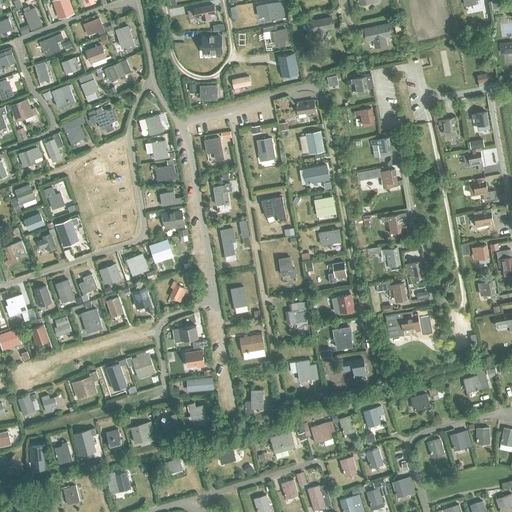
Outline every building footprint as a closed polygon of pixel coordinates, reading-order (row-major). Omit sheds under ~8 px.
[(14,0),(17,8),(23,6),(20,0),(14,0)] [(69,0),(53,0),(59,18),(74,13),(69,0)] [(256,7),(258,17),(264,16),(271,14),(272,18),(283,16),(280,3),(256,7)] [(213,5),(193,9),(195,17),(201,16),(202,20),(210,18),(209,14),(215,13),(213,5)] [(28,6),(23,8),(31,29),(42,25),(35,8),(30,10),(28,6)] [(326,37),(324,29),(332,28),(330,17),(305,22),(307,33),(314,31),(315,39),(326,37)] [(99,18),(84,24),(88,34),(98,30),(99,33),(104,31),(99,18)] [(0,22),(0,32),(0,33),(12,28),(8,19),(0,22)] [(116,19),(110,21),(111,24),(112,27),(119,24),(116,19)] [(364,29),(367,40),(373,38),(375,46),(385,44),(383,36),(391,34),(389,24),(364,29)] [(118,35),(122,47),(134,43),(131,36),(129,30),(128,26),(116,30),(118,35)] [(284,45),(283,40),(287,40),(285,30),(275,31),(275,28),(269,29),(270,32),(269,32),(271,42),(278,41),(279,46),(284,45)] [(54,36),(41,42),(46,55),(60,49),(57,41),(63,39),(61,34),(54,36)] [(106,35),(100,37),(103,44),(109,42),(108,38),(106,35)] [(210,37),(202,37),(203,53),(210,53),(210,54),(215,53),(215,52),(222,52),(221,36),(214,37),(214,36),(210,36),(210,37)] [(511,42),(500,44),(501,53),(511,52),(511,42)] [(104,58),(105,58),(101,46),(86,51),(91,63),(93,67),(106,62),(104,58)] [(0,72),(2,71),(0,68),(16,62),(11,49),(0,53),(0,72)] [(294,53),(278,57),(282,76),(298,73),(294,53)] [(352,55),(346,56),(348,63),(354,61),(352,55)] [(72,59),(61,63),(66,74),(76,70),(74,63),(78,62),(76,57),(72,59)] [(106,68),(104,69),(109,80),(111,79),(111,80),(123,75),(123,74),(129,72),(131,71),(127,59),(124,60),(106,68)] [(45,62),(34,65),(35,68),(39,81),(49,78),(46,65),(45,62)] [(92,73),(79,78),(81,84),(85,93),(88,101),(99,97),(96,90),(99,89),(94,79),(92,73)] [(476,76),(478,87),(487,85),(485,74),(476,76)] [(335,75),(327,77),(330,85),(337,83),(335,75)] [(365,76),(351,79),(352,83),(356,82),(359,94),(368,93),(367,89),(373,88),(371,75),(365,76)] [(249,77),(232,80),(234,90),(234,92),(239,91),(239,87),(250,85),(249,77)] [(5,78),(0,80),(0,95),(1,99),(13,94),(8,83),(7,83),(5,78)] [(51,90),(59,108),(76,102),(68,83),(51,90)] [(200,86),(201,100),(217,99),(216,86),(200,86)] [(50,91),(42,94),(46,99),(52,96),(50,91)] [(150,93),(146,97),(154,104),(158,100),(150,93)] [(27,99),(11,105),(17,121),(33,114),(36,113),(34,107),(31,109),(27,99)] [(296,103),(297,113),(305,112),(306,114),(315,113),(312,100),(296,103)] [(89,117),(92,123),(97,121),(98,124),(102,123),(106,131),(113,127),(110,121),(116,118),(110,107),(105,109),(102,110),(100,107),(92,111),(94,115),(89,117)] [(357,110),(358,115),(362,114),(364,126),(374,124),(371,108),(357,110)] [(472,119),(472,122),(477,121),(478,130),(487,128),(484,112),(471,114),(472,119)] [(158,115),(146,118),(149,131),(150,135),(163,131),(162,127),(160,123),(158,115)] [(78,124),(84,122),(81,116),(62,124),(71,143),(84,137),(78,124)] [(438,120),(438,124),(443,123),(445,136),(454,134),(451,117),(438,120)] [(287,121),(279,123),(281,130),(288,128),(287,121)] [(24,127),(17,129),(20,139),(27,137),(24,127)] [(320,131),(306,134),(307,135),(310,151),(310,153),(317,152),(324,150),(320,131)] [(49,142),(45,144),(53,162),(62,158),(59,152),(58,148),(64,145),(58,133),(52,135),(54,140),(49,142)] [(375,139),(370,140),(371,145),(373,145),(376,144),(380,143),(382,155),(390,154),(391,159),(398,158),(394,140),(389,141),(388,137),(375,139)] [(204,141),(206,152),(213,151),(215,160),(222,159),(220,150),(218,138),(204,141)] [(257,140),(260,161),(274,158),(270,138),(257,140)] [(152,142),(153,150),(154,155),(155,158),(163,157),(163,153),(167,152),(165,140),(152,142)] [(18,153),(23,167),(35,162),(34,159),(41,156),(38,146),(18,153)] [(469,154),(463,155),(465,166),(478,164),(479,171),(484,170),(480,148),(471,149),(472,150),(468,150),(469,154)] [(157,168),(156,168),(158,180),(165,179),(165,181),(177,179),(176,172),(174,173),(173,165),(159,167),(159,166),(157,167),(157,168)] [(303,169),(306,184),(328,179),(326,165),(303,169)] [(380,168),(357,172),(359,180),(382,176),(384,188),(388,187),(397,185),(397,181),(394,168),(381,171),(380,168)] [(469,184),(470,193),(481,191),(482,193),(483,193),(484,201),(495,199),(493,190),(486,192),(483,178),(471,180),(472,184),(469,184)] [(225,185),(213,187),(216,204),(224,203),(229,202),(227,190),(230,190),(229,183),(224,184),(225,185)] [(15,190),(20,203),(34,198),(29,184),(15,190)] [(49,197),(53,208),(64,205),(59,192),(56,193),(53,186),(44,189),(47,198),(49,197)] [(160,193),(162,205),(177,203),(182,202),(181,197),(176,198),(174,198),(173,191),(163,193),(163,192),(162,193),(160,193)] [(275,213),(278,220),(285,219),(281,196),(260,200),(261,207),(263,207),(266,216),(275,213)] [(296,196),(291,202),(296,205),(300,198),(296,196)] [(314,201),(317,216),(334,213),(331,197),(322,199),(314,201)] [(18,202),(12,204),(16,212),(21,210),(18,202)] [(474,212),(476,224),(487,222),(487,224),(488,224),(490,231),(493,230),(490,213),(489,209),(474,212)] [(164,213),(166,225),(177,224),(177,227),(183,226),(180,211),(164,213)] [(25,220),(29,229),(43,223),(39,213),(25,220)] [(405,213),(381,217),(382,222),(390,220),(393,232),(408,229),(405,213)] [(77,216),(57,223),(65,245),(79,240),(74,225),(80,223),(77,216)] [(246,219),(239,221),(242,237),(249,236),(246,219)] [(52,235),(56,234),(53,228),(49,230),(51,233),(42,236),(43,238),(37,241),(41,248),(46,246),(48,250),(56,247),(52,235)] [(232,228),(220,231),(226,261),(234,259),(231,242),(234,241),(232,228)] [(318,232),(321,245),(340,241),(338,229),(318,232)] [(167,239),(153,243),(158,259),(173,255),(167,239)] [(3,247),(8,259),(20,254),(26,252),(21,240),(15,242),(3,247)] [(486,245),(472,247),(473,251),(477,251),(479,259),(480,263),(489,261),(486,245)] [(391,265),(392,270),(401,268),(400,263),(397,246),(383,249),(384,254),(388,253),(391,265)] [(496,251),(498,259),(497,259),(499,267),(502,266),(504,275),(511,273),(511,255),(511,249),(496,251)] [(134,255),(124,258),(127,265),(129,265),(130,269),(132,274),(140,271),(147,269),(145,263),(142,254),(135,256),(134,255)] [(279,258),(281,274),(290,273),(290,276),(294,275),(293,268),(291,269),(289,257),(279,258)] [(412,273),(413,279),(422,278),(419,261),(406,263),(408,273),(412,273)] [(337,282),(336,277),(345,275),(343,262),(332,264),(334,273),(328,274),(330,283),(337,282)] [(120,277),(115,264),(99,270),(104,284),(120,277)] [(154,270),(146,273),(149,280),(157,277),(154,270)] [(78,283),(83,293),(97,287),(92,273),(83,277),(84,281),(78,283)] [(55,284),(62,302),(74,297),(68,279),(55,284)] [(403,282),(394,284),(394,280),(375,283),(377,291),(387,290),(388,295),(396,294),(397,300),(406,298),(403,282)] [(482,282),(478,283),(480,295),(490,293),(491,298),(495,297),(495,293),(496,293),(494,280),(491,280),(482,282)] [(173,288),(169,296),(179,301),(185,289),(175,284),(176,282),(173,281),(170,287),(173,288)] [(37,296),(35,296),(38,306),(51,301),(46,285),(34,289),(37,296)] [(231,288),(234,306),(246,304),(243,286),(231,288)] [(132,291),(137,308),(145,306),(146,310),(151,308),(145,287),(132,291)] [(302,300),(289,302),(290,310),(286,311),(288,323),(296,322),(295,316),(300,316),(299,311),(309,309),(307,299),(308,299),(307,289),(301,290),(302,300)] [(9,305),(6,306),(9,315),(27,309),(22,293),(7,299),(9,305)] [(337,297),(340,311),(353,308),(350,294),(337,297)] [(118,314),(123,312),(118,297),(107,300),(106,301),(107,302),(111,316),(116,314),(116,315),(118,314)] [(27,309),(30,319),(36,317),(33,307),(27,309)] [(81,313),(87,332),(102,327),(96,309),(81,313)] [(412,311),(385,316),(390,338),(404,335),(403,328),(415,326),(416,331),(420,330),(418,316),(417,312),(415,313),(415,314),(413,315),(412,311)] [(511,313),(510,314),(495,317),(497,326),(507,324),(507,326),(509,326),(510,332),(511,332),(511,313)] [(54,328),(57,336),(71,331),(66,316),(55,320),(58,326),(54,328)] [(49,339),(44,323),(32,327),(37,343),(49,339)] [(188,326),(179,328),(181,341),(197,338),(198,337),(196,325),(188,326)] [(17,327),(0,333),(0,339),(3,349),(22,342),(17,327)] [(349,328),(332,330),(334,341),(335,341),(337,349),(353,346),(351,338),(352,338),(350,327),(349,328)] [(239,337),(242,353),(265,349),(262,333),(239,337)] [(208,339),(193,342),(194,347),(209,345),(208,339)] [(185,352),(187,367),(197,365),(197,368),(205,367),(202,349),(185,352)] [(136,357),(132,359),(134,364),(139,377),(155,372),(149,353),(146,354),(145,351),(136,355),(136,357)] [(288,363),(290,373),(297,371),(299,381),(317,377),(314,363),(308,364),(307,359),(288,363)] [(351,361),(354,376),(364,374),(362,359),(351,361)] [(119,363),(106,367),(114,390),(127,385),(120,366),(119,363)] [(507,365),(499,367),(501,374),(509,373),(507,365)] [(495,368),(486,370),(488,377),(496,375),(495,368)] [(89,373),(90,376),(72,382),(73,386),(78,399),(97,393),(93,381),(99,379),(96,370),(89,373)] [(463,380),(466,392),(481,387),(489,386),(484,370),(477,372),(478,376),(463,380)] [(186,379),(187,391),(214,389),(212,376),(186,379)] [(435,387),(428,389),(430,395),(437,393),(435,387)] [(245,401),(244,402),(244,411),(245,413),(251,412),(252,411),(252,408),(262,407),(261,390),(251,390),(251,401),(245,401)] [(35,391),(29,393),(29,395),(31,400),(38,397),(35,391)] [(410,398),(413,409),(429,405),(425,394),(410,398)] [(27,395),(18,398),(23,414),(35,411),(31,401),(30,402),(27,395)] [(51,407),(55,405),(53,397),(49,399),(47,395),(41,397),(46,412),(52,410),(51,407)] [(202,405),(196,407),(194,402),(187,404),(189,411),(195,430),(209,427),(207,420),(206,420),(202,405)] [(375,408),(363,411),(368,427),(379,423),(377,416),(383,414),(381,406),(375,408)] [(161,424),(164,436),(180,431),(175,414),(170,415),(172,421),(161,424)] [(338,418),(343,434),(355,430),(350,415),(338,418)] [(148,432),(153,431),(151,421),(131,427),(135,442),(149,439),(150,441),(154,440),(152,434),(149,435),(148,432)] [(331,438),(329,432),(334,430),(331,421),(310,427),(315,442),(319,441),(323,440),(324,445),(333,442),(331,437),(331,438)] [(95,428),(75,433),(80,455),(96,451),(92,435),(96,434),(95,428)] [(476,428),(476,444),(489,444),(488,428),(476,428)] [(499,444),(511,447),(511,445),(511,429),(503,428),(499,444)] [(108,442),(109,446),(121,443),(117,429),(106,432),(108,442)] [(450,435),(454,451),(466,447),(472,446),(467,430),(461,432),(450,435)] [(0,446),(10,444),(7,431),(0,432),(0,446)] [(373,432),(365,435),(367,442),(375,440),(373,432)] [(283,434),(270,438),(274,452),(293,446),(289,433),(284,435),(283,434)] [(426,442),(431,458),(443,454),(438,438),(426,442)] [(56,453),(55,454),(55,455),(56,455),(59,463),(72,460),(67,441),(61,443),(62,445),(54,447),(56,453)] [(44,445),(31,445),(32,464),(32,468),(46,467),(45,463),(44,445)] [(218,452),(221,462),(234,459),(231,449),(218,452)] [(365,452),(370,468),(382,465),(377,449),(365,452)] [(20,466),(22,463),(14,454),(7,461),(12,466),(9,469),(17,477),(24,470),(20,466)] [(189,459),(187,463),(194,466),(197,459),(193,457),(192,460),(189,459)] [(339,460),(344,476),(356,472),(351,457),(339,460)] [(164,463),(167,474),(180,470),(177,459),(164,463)] [(250,465),(245,469),(249,475),(255,471),(250,465)] [(114,472),(107,473),(112,493),(131,488),(127,472),(115,475),(114,472)] [(299,473),(297,475),(300,486),(307,484),(303,472),(299,473)] [(410,476),(392,482),(397,496),(415,491),(410,476)] [(382,479),(372,482),(374,489),(385,485),(383,479),(382,479)] [(281,484),(286,500),(297,496),(292,480),(281,484)] [(307,489),(313,511),(325,507),(325,506),(330,504),(325,485),(319,487),(319,486),(307,489)] [(63,489),(66,502),(67,502),(67,504),(74,503),(79,502),(75,486),(63,489)] [(371,508),(372,510),(384,507),(383,504),(380,496),(387,494),(385,486),(378,488),(366,492),(371,508)] [(356,511),(364,511),(359,494),(352,497),(340,500),(343,511),(356,511)] [(506,511),(511,510),(511,508),(511,507),(511,496),(511,494),(508,495),(496,499),(500,511),(506,511)] [(253,500),(257,511),(268,511),(270,511),(265,496),(253,500)] [(470,505),(472,511),(485,511),(482,501),(470,505)]
